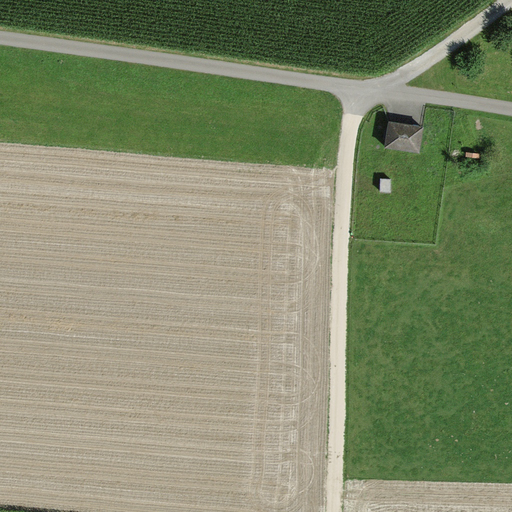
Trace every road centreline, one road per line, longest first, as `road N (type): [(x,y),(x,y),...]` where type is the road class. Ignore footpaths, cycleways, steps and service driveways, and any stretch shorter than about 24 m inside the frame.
road 1 (track): [(0,39),(511,111)]
road 2 (track): [(332,511),(342,151),(355,90)]
